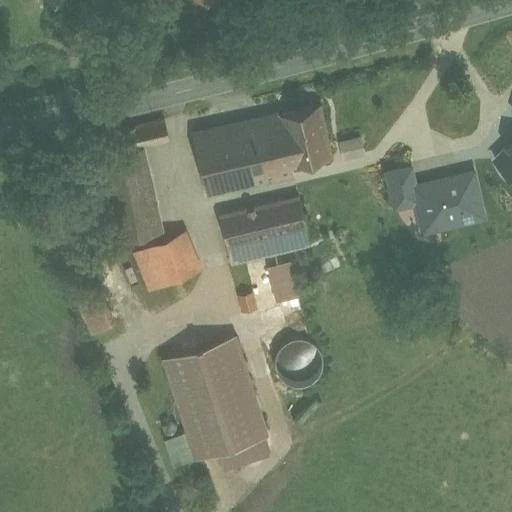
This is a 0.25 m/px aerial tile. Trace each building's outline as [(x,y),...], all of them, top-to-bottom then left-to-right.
[(111,0),(61,0),(80,12),(97,23),(111,0)] [(323,101),(197,130),(211,191),(294,172),(291,157),(333,148),(323,101)] [(125,127),(131,151),(151,146),(177,140),(171,116),(125,127)] [(349,153),(371,146),(366,130),(344,137),(349,153)] [(511,140),(501,152),(511,161),(511,140)] [(171,231),(151,146),(131,151),(107,157),(127,241),(171,231)] [(411,180),(416,179),(412,160),(386,165),(393,201),(414,197),(411,180)] [(416,179),(411,180),(414,197),(421,227),(485,213),(475,166),(416,179)] [(54,190),(30,201),(64,271),(87,259),(54,190)] [(306,196),(226,214),(238,265),(318,247),(311,219),(306,196)] [(207,269),(193,232),(138,253),(152,290),(207,269)] [(282,299),(304,293),(294,257),(272,263),(282,299)] [(257,294),(242,298),(247,317),(262,313),(257,294)] [(275,435),(243,336),(180,356),(167,360),(199,460),(208,457),(275,435)] [(325,353),(320,346),(313,342),(304,340),(295,341),(288,347),(283,354),(281,363),(283,371),(288,379),(296,384),(305,385),(313,383),(321,378),(325,371),(327,362),(325,353)]
